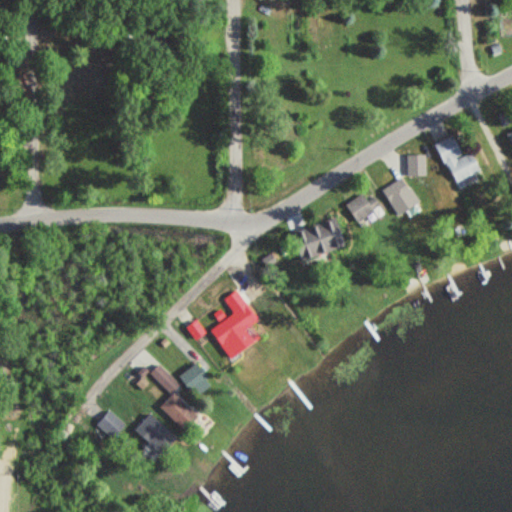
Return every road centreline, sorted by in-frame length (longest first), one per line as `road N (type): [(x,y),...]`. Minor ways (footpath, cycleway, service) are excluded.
road 1 (residential): [(296,344),(232,247),(230,0)]
road 2 (residential): [(230,220),(260,220),(511,69)]
road 3 (residential): [(230,220),(123,213),(0,221)]
road 4 (residential): [(34,0),(35,217)]
